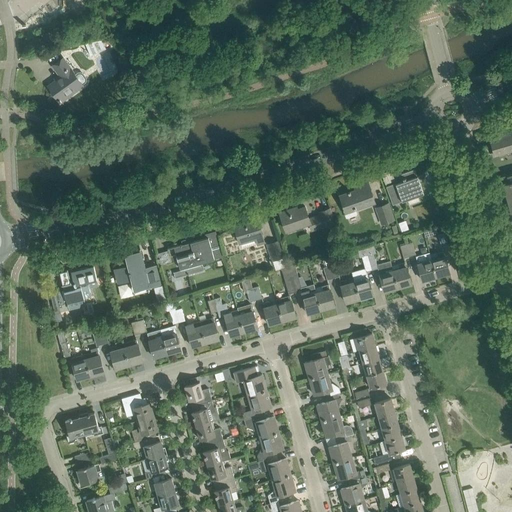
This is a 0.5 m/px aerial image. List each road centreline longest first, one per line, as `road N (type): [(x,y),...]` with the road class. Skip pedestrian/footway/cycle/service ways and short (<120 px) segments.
road 1 (tertiary): [(8,238),(189,198),(433,116)]
road 2 (residential): [(69,511),(43,426),(46,409),(162,375)]
road 3 (residential): [(443,511),(386,312)]
road 4 (residential): [(322,511),(274,343)]
road 5 (residential): [(502,277),(458,129)]
road 6 (residential): [(201,511),(162,375)]
road 7 (residential): [(386,312),(502,277)]
